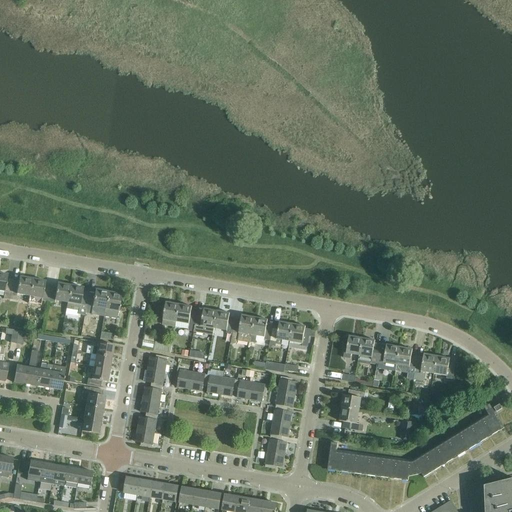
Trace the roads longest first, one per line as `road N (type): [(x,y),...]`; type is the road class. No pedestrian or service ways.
road 1 (residential): [(328,306),(462,340),(511,382)]
road 2 (residential): [(298,487),(112,454)]
road 3 (residential): [(143,275),(328,306)]
road 4 (residential): [(298,487),(328,306)]
road 5 (residential): [(112,454),(143,275)]
road 6 (residential): [(0,249),(143,275)]
road 7 (residential): [(405,511),(511,442)]
